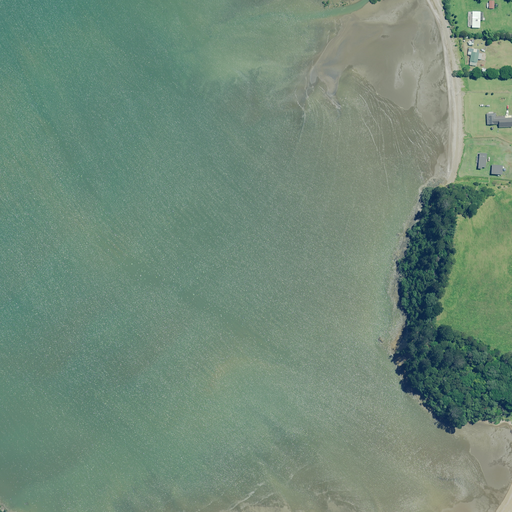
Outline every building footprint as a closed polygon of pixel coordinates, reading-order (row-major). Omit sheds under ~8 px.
[(483,12),(470,12),(470,26),(471,27),(479,28),(480,20),(482,20),(483,12)] [(481,50),(468,48),(468,54),(471,55),(469,65),(476,66),(479,52),(481,52),(481,50)] [(496,117),(495,113),(486,114),(487,125),(498,124),(499,127),(511,127),(511,118),(505,118),(505,116),(496,117)] [(479,153),(478,166),(478,169),(481,169),(482,167),(485,168),(486,154),(479,153)] [(502,166),(491,165),(491,174),(495,174),(495,176),(501,177),(502,166)]
